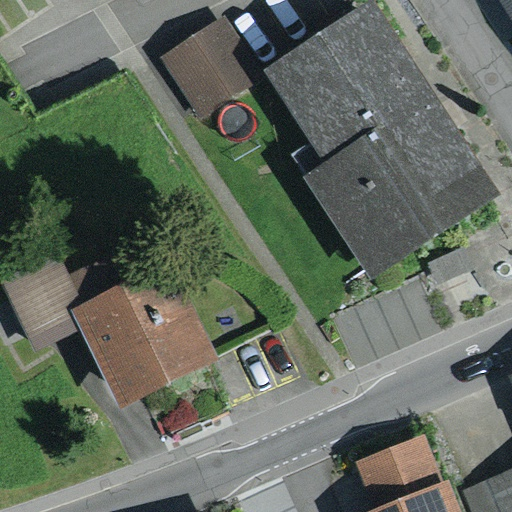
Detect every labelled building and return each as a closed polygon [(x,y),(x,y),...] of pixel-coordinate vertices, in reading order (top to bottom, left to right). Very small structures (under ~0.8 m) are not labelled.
[(302,162),(370,265),(483,191),(369,16),(277,77),(323,148),(302,162)] [(167,59),(203,114),(256,79),(221,24),(167,59)] [(36,335),(41,345),(86,322),(68,287),(84,279),(136,385),(200,354),(147,246),(93,272),(81,248),(7,283),(33,336),(36,335)] [(444,511),(442,505),(444,501),(441,502),(419,447),(365,468),(378,504),(388,500),(392,511),(444,511)] [(511,511),(511,483),(498,489),(507,511),(511,511)]
